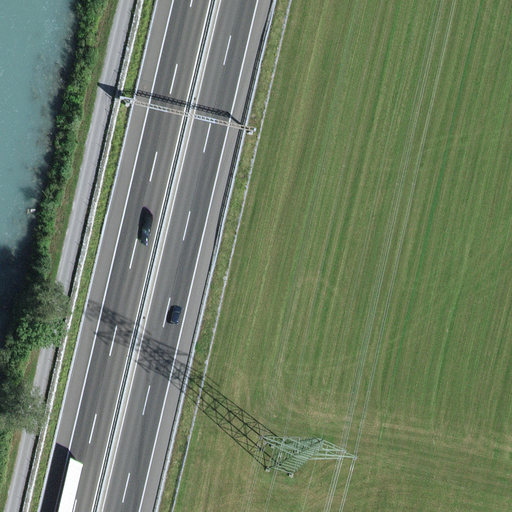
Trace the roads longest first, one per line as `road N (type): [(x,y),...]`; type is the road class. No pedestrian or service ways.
road 1 (motorway): [(121,511),(238,0)]
road 2 (motorway): [(191,0),(75,511)]
road 3 (track): [(125,0),(10,511)]
